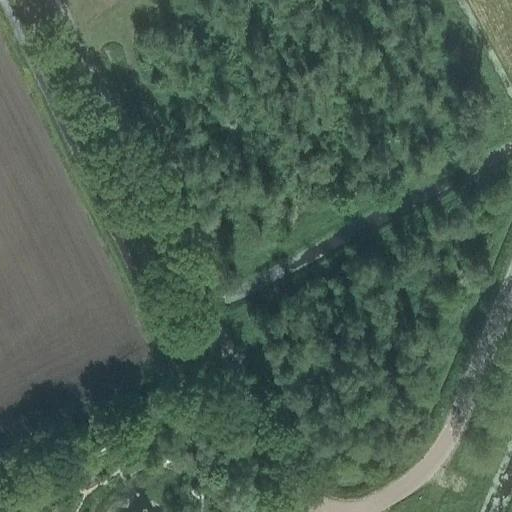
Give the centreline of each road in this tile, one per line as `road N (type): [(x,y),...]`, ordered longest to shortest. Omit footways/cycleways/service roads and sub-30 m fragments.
road 1 (unclassified): [(309,511),(53,0)]
road 2 (unclassified): [(369,511),(418,479),(443,444),(511,283)]
